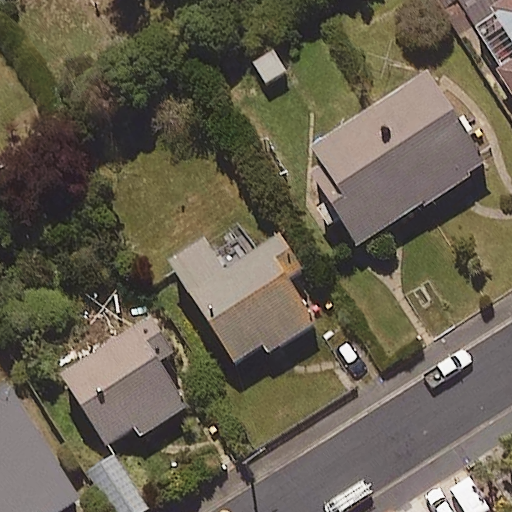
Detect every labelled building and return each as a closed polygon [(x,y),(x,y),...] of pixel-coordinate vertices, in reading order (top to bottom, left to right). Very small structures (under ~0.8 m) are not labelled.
[(511,102),(511,0),(505,0),(464,27),(511,102)] [(483,168),(426,79),(301,159),(358,248),(483,168)] [(301,276),(277,240),(223,277),(202,245),(167,269),(239,377),(315,326),(288,285),(301,276)] [(59,379),(104,451),(134,433),(138,440),(186,410),(158,366),(171,358),(149,322),(59,379)] [(0,511),(61,511),(77,502),(6,392),(0,395),(0,511)] [(148,511),(149,511),(114,454),(86,471),(110,511),(148,511)]
